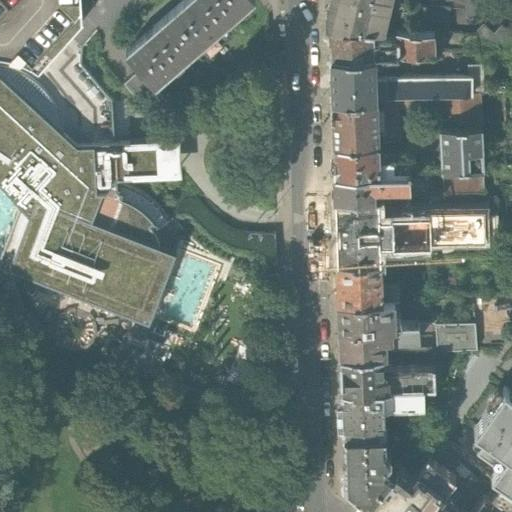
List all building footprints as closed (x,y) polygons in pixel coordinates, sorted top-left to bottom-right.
[(0,0),(0,60),(5,61),(38,74),(69,39),(82,25),(80,4),(80,0),(0,0)] [(261,0),(192,0),(160,28),(137,48),(152,66),(166,82),(261,0)] [(329,0),(328,6),(329,27),(374,28),(386,29),(391,0),(329,0)] [(412,7),(410,32),(435,33),(449,34),(450,10),(412,7)] [(467,33),(467,52),(511,52),(511,32),(501,24),(494,32),(484,23),(476,34),(467,33)] [(329,27),(330,58),(374,57),(374,41),(374,28),(329,27)] [(396,41),(374,41),(374,57),(377,57),(436,55),(435,33),(410,32),(396,31),(396,41)] [(100,145),(103,190),(116,180),(177,175),(176,157),(175,141),(114,144),(112,104),(91,79),(80,67),(82,49),(69,39),(38,74),(5,61),(0,60),(0,76),(76,146),(100,145)] [(377,57),(374,57),(330,58),(332,98),(378,96),(378,77),(377,57)] [(468,66),(468,75),(470,75),(471,94),(484,94),(483,65),(468,66)] [(149,97),(166,82),(152,66),(135,81),(149,97)] [(468,75),(378,77),(378,96),(471,94),(470,75),(468,75)] [(0,184),(20,206),(30,186),(55,196),(91,211),(103,190),(100,145),(76,146),(0,76),(0,184)] [(332,98),(333,140),(380,139),(378,96),(332,98)] [(482,126),(439,127),(441,170),(483,169),(482,126)] [(333,140),(334,172),(410,170),(409,156),(381,156),(380,139),(333,140)] [(484,192),(483,169),(441,170),(442,193),(484,192)] [(334,194),(334,197),(376,196),(376,192),(376,188),(410,187),(410,170),(334,172),(334,194)] [(189,191),(177,175),(116,180),(117,186),(131,190),(145,198),(156,207),(167,221),(175,251),(210,256),(230,263),(257,267),(279,266),(278,251),(278,237),(234,235),(216,223),(205,212),(189,191)] [(117,186),(116,180),(103,190),(91,211),(175,251),(167,221),(156,207),(145,198),(131,190),(117,186)] [(30,186),(20,206),(2,255),(26,268),(148,317),(159,292),(160,287),(161,284),(163,281),(175,251),(91,211),(55,196),(30,186)] [(382,196),(376,196),(334,197),(336,260),(382,259),(381,241),(393,241),(393,244),(431,243),(430,209),(390,211),(390,213),(382,213),(382,196)] [(336,260),(337,300),(383,299),(395,298),(399,298),(399,284),(383,285),(383,273),(399,272),(398,259),(382,259),(336,260)] [(337,300),(338,328),(396,326),(395,298),(383,299),(337,300)] [(476,323),(436,325),(437,351),(463,350),(477,350),(476,323)] [(420,325),(396,326),(338,328),(339,355),(383,353),(387,353),(387,345),(421,343),(420,325)] [(339,355),(340,388),(435,385),(434,366),(383,367),(383,353),(339,355)] [(435,392),(435,385),(340,388),(341,433),(386,432),(386,416),(408,416),(411,413),(411,406),(424,406),(435,392)] [(491,479),(499,484),(511,491),(511,392),(504,387),(472,432),(480,437),(471,448),(498,468),(491,479)] [(343,485),(369,503),(393,473),(387,468),(393,463),(393,455),(387,452),(386,432),(341,433),(342,459),(343,485)] [(369,503),(380,511),(409,511),(444,468),(427,455),(410,477),(397,468),(393,473),(369,503)] [(457,478),(444,468),(409,511),(453,511),(439,501),(457,478)] [(489,499),(482,495),(472,511),(509,511),(511,508),(511,491),(499,484),(489,499)]
